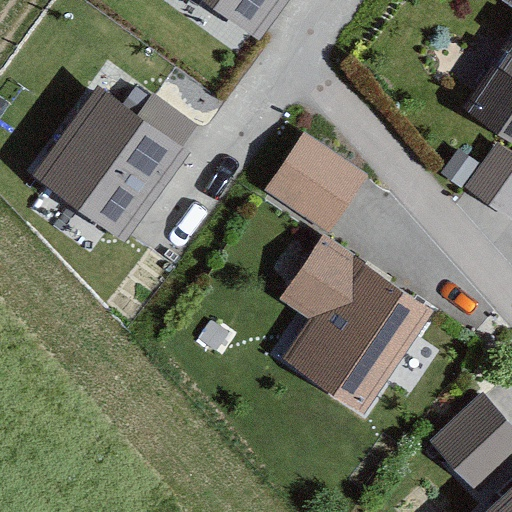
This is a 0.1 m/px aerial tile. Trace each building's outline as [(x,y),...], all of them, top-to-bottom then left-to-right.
[(201,0),(236,24),(253,0),(201,0)] [(511,126),(511,28),(467,97),(511,126)] [(117,224),(177,132),(112,89),(52,181),(117,224)] [(511,151),(496,141),(466,184),(511,216),(511,151)] [(290,182),(332,213),(359,178),(316,147),(290,182)] [(364,394),(426,310),(360,261),(297,344),(364,394)] [(511,457),(511,419),(482,389),(431,438),(480,488),(511,457)] [(511,511),(511,481),(479,511),(511,511)]
